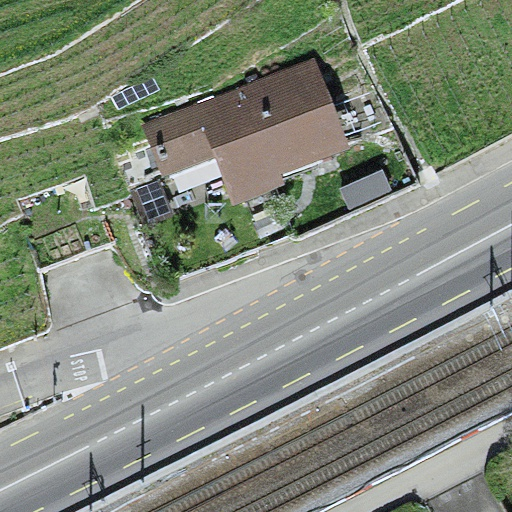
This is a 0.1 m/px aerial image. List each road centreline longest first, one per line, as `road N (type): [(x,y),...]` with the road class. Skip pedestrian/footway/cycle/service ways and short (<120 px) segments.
road 1 (primary): [(376,297),(0,486)]
road 2 (residential): [(376,297),(0,394)]
road 3 (residential): [(511,433),(360,511)]
road 4 (primary): [(511,223),(376,297)]
